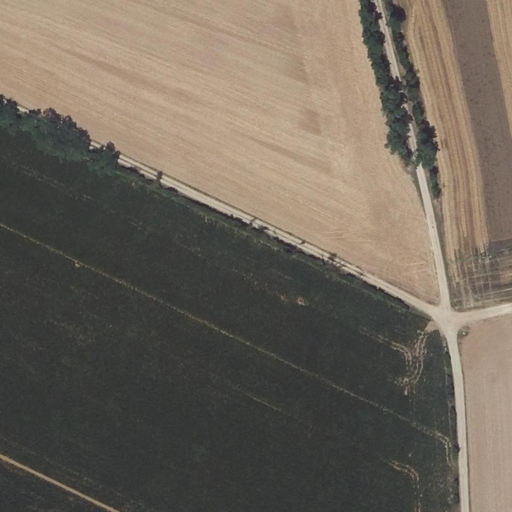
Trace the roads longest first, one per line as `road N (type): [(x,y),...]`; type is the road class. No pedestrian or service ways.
road 1 (track): [(448,321),(0,105)]
road 2 (track): [(448,321),(375,0)]
road 3 (track): [(463,511),(448,321)]
